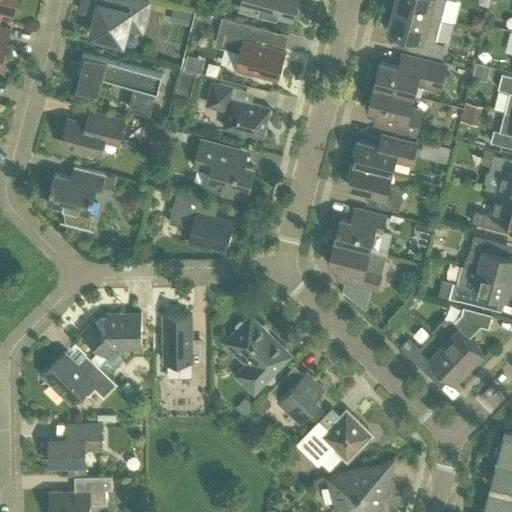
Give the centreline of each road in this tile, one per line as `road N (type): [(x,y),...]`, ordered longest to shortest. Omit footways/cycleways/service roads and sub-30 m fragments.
road 1 (residential): [(77,277),(5,197),(60,0)]
road 2 (residential): [(349,0),(279,270)]
road 3 (residential): [(10,511),(8,358),(77,277)]
road 4 (residential): [(279,270),(450,433)]
road 5 (residential): [(77,277),(279,270)]
